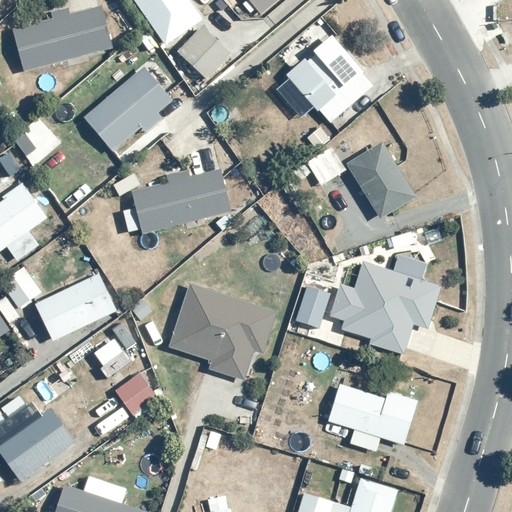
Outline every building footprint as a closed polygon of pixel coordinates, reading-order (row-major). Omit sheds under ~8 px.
[(202,21),(186,0),(132,0),(165,46),(202,21)] [(279,0),(246,0),(260,17),(279,0)] [(111,50),(99,6),(11,30),(23,74),(111,50)] [(230,57),(202,28),(177,53),(205,82),(230,57)] [(375,84),(330,31),(284,70),(329,123),(375,84)] [(105,82),(114,93),(83,118),(112,153),(143,127),(147,131),(165,116),(162,112),(174,102),(145,67),(135,76),(126,65),(105,82)] [(328,142),(318,128),(305,138),(315,151),(328,142)] [(415,198),(381,144),(346,165),(380,220),(415,198)] [(345,171),(330,148),(306,163),(320,187),(345,171)] [(162,176),(164,185),(130,193),(141,236),(230,214),(219,171),(184,180),(182,171),(162,176)] [(49,218),(19,178),(0,191),(0,201),(1,203),(0,203),(0,252),(9,246),(16,256),(37,241),(30,232),(49,218)] [(410,228),(385,236),(391,253),(416,245),(410,228)] [(427,263),(398,255),(393,272),(354,260),(346,288),(339,286),(330,318),(343,322),(341,330),(370,339),(368,345),(403,355),(412,325),(428,329),(440,287),(422,281),(427,263)] [(43,294),(22,266),(0,281),(0,289),(17,313),(43,294)] [(115,313),(97,275),(34,305),(52,343),(115,313)] [(276,314),(190,284),(168,347),(217,364),(214,372),(244,382),(255,351),(262,353),(276,314)] [(330,292),(306,284),(294,321),(318,329),(330,292)] [(154,310),(141,298),(129,310),(142,323),(154,310)] [(0,336),(9,330),(0,317),(0,336)] [(157,400),(139,372),(114,388),(132,416),(157,400)] [(384,398),(338,385),(328,422),(354,429),(349,445),(376,452),(380,438),(404,445),(416,401),(385,392),(384,398)] [(49,409),(33,421),(27,413),(0,431),(0,434),(4,441),(0,443),(0,454),(19,482),(74,443),(49,409)] [(393,511),(400,490),(360,478),(351,508),(304,493),(298,511),(393,511)] [(146,511),(65,487),(57,511),(146,511)] [(226,511),(223,496),(207,499),(209,511),(230,511),(230,510),(226,511)]
